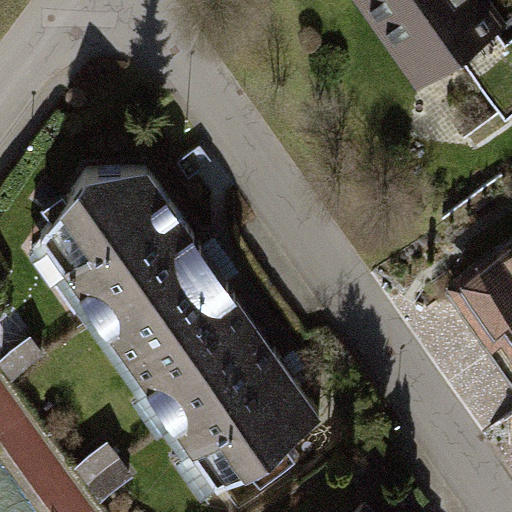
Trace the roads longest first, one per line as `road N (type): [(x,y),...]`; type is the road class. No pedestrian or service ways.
road 1 (residential): [(496,511),(134,0)]
road 2 (residential): [(82,0),(0,104)]
